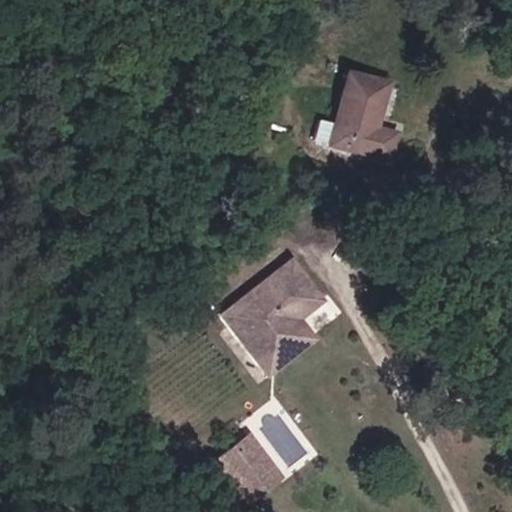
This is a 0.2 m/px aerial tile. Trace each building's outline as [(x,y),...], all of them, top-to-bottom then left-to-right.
[(384,78),(348,70),(332,141),(392,154),(399,128),(374,122),(384,78)] [(303,326),(326,310),(302,267),(222,315),(254,370),(302,343),(291,324),(299,318),(303,326)] [(307,352),(302,343),(254,370),(260,380),(307,352)] [(281,475),(251,432),(235,443),(265,486),(281,475)] [(265,486),(235,443),(218,455),(249,498),(265,486)]
